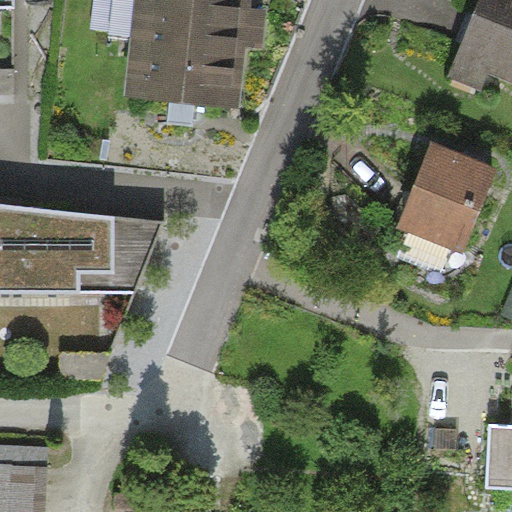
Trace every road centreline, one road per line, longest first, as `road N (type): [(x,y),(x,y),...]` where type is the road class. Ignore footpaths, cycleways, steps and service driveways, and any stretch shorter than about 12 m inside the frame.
road 1 (residential): [(336,0),(187,367)]
road 2 (track): [(187,367),(139,414),(0,413)]
